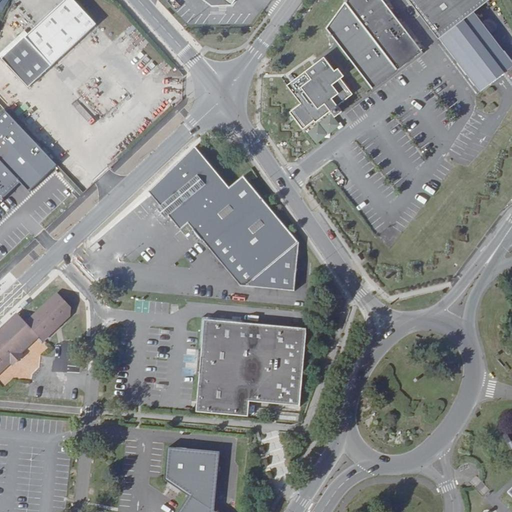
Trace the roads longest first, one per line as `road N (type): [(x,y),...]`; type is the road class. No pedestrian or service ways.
road 1 (residential): [(78,511),(95,303),(58,253)]
road 2 (unknown): [(167,91),(97,147),(59,125),(48,86),(67,58),(86,46),(123,50)]
road 3 (unclassified): [(360,295),(225,97)]
road 4 (unclassified): [(58,253),(225,97)]
road 5 (unclassified): [(225,97),(139,0)]
